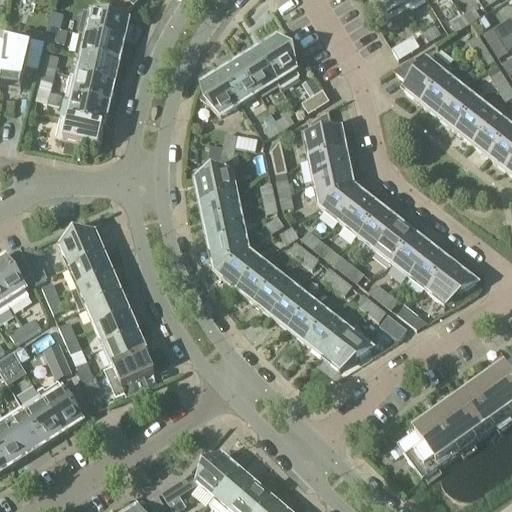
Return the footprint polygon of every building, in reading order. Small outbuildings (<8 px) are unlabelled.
[(142,0),(121,0),(133,10),(142,0)] [(407,14),(398,0),(371,0),(374,4),(369,7),(385,19),(389,26),(407,14)] [(398,0),(407,14),(426,3),(423,0),(398,0)] [(501,2),(500,0),(486,0),(491,8),(501,2)] [(80,38),(123,48),(128,26),(110,22),(94,10),(93,17),(84,15),(79,37),(80,37),(80,38)] [(462,20),(468,30),(478,23),(472,14),(462,20)] [(64,19),(53,16),(49,30),(60,32),(64,19)] [(468,30),(462,20),(452,27),(458,36),(468,30)] [(492,30),(485,20),(477,25),(483,35),(492,30)] [(484,39),(485,41),(491,51),(500,45),(511,37),(511,34),(506,25),(484,39)] [(60,32),(49,30),(46,44),(65,48),(68,34),(60,32)] [(428,47),(439,41),(433,32),(423,38),(428,47)] [(123,48),(80,38),(75,58),(83,60),(83,61),(118,69),(123,48)] [(413,41),(392,54),(398,65),(419,52),(413,41)] [(258,56),(281,93),(300,81),(296,74),(292,56),(286,59),(277,44),(258,56)] [(477,60),(486,54),(480,44),(471,50),(477,60)] [(1,90),(2,90),(9,91),(9,93),(21,95),(27,72),(39,75),(45,48),(32,45),(30,51),(6,45),(5,53),(6,53),(1,90)] [(500,45),(491,51),(498,61),(507,55),(500,45)] [(486,54),(477,60),(483,70),(493,64),(486,54)] [(239,67),(258,98),(276,87),(280,93),(281,93),(258,56),(239,67)] [(421,109),(444,81),(455,74),(433,57),(417,67),(414,63),(393,77),(409,89),(404,95),(421,109)] [(45,74),(55,76),(58,64),(47,61),(45,74)] [(118,69),(83,61),(78,81),(70,79),(70,80),(113,90),(118,69)] [(509,79),(511,76),(511,63),(502,68),(509,79)] [(221,79),(240,109),(258,98),(239,67),(221,79)] [(45,74),(39,95),(50,98),(55,76),(45,74)] [(499,94),(508,89),(502,78),(492,84),(499,94)] [(240,109),(221,79),(202,91),(211,106),(206,109),(221,121),(240,109)] [(113,90),(70,80),(65,101),(108,111),(113,90)] [(444,81),(421,109),(438,122),(460,94),(444,81)] [(511,94),(508,89),(499,94),(505,105),(511,100),(511,94)] [(455,135),(477,107),(460,94),(438,122),(455,135)] [(50,98),(39,95),(37,104),(48,107),(50,98)] [(108,111),(65,101),(65,102),(73,104),(69,123),(61,121),(61,122),(103,132),(108,111)] [(319,113),(312,102),(302,109),(308,119),(319,113)] [(471,148),(494,120),(477,107),(455,135),(471,148)] [(310,164),(345,157),(340,135),(333,136),(329,116),(309,128),(310,133),(304,137),(310,164)] [(272,142),(282,136),(276,127),(271,119),(264,124),(268,132),(266,133),(272,142)] [(276,127),(282,136),(292,130),(286,120),(276,127)] [(488,161),(510,133),(494,120),(471,148),(488,161)] [(103,132),(61,122),(56,144),(99,154),(103,132)] [(505,174),(511,164),(511,134),(510,133),(488,161),(505,174)] [(224,153),(234,156),(237,144),(226,142),(224,153)] [(234,156),(224,153),(221,165),(232,167),(234,156)] [(345,157),(310,164),(314,185),(350,178),(345,157)] [(283,166),(273,169),(275,181),(286,178),(283,166)] [(201,208),(236,201),(231,179),(212,177),(212,171),(198,174),(200,185),(196,186),(201,208)] [(350,178),(314,185),(320,213),(353,193),(350,178)] [(280,202),(290,199),(288,188),(277,190),(280,202)] [(264,206),(274,204),(272,192),(261,194),(264,206)] [(344,231),(366,203),(353,193),(320,213),(344,231)] [(290,199),(280,202),(282,214),(293,211),(290,199)] [(236,201),(201,208),(205,229),(240,222),(236,201)] [(366,203),(344,231),(361,244),(383,216),(366,203)] [(274,204),(264,206),(266,218),(277,216),(274,204)] [(383,216),(361,244),(377,257),(399,229),(383,216)] [(209,250),(245,242),(240,222),(205,229),(209,250)] [(274,238),(284,232),(278,222),(268,229),(274,238)] [(399,229),(377,257),(394,271),(416,242),(399,229)] [(288,249),(298,242),(292,233),(282,240),(288,249)] [(313,254),(320,246),(310,238),(303,247),(313,254)] [(70,274),(103,259),(94,239),(78,246),(75,240),(61,253),(70,274)] [(245,242),(209,250),(216,278),(248,258),(245,242)] [(416,242),(394,271),(411,284),(433,255),(416,242)] [(320,246),(313,254),(323,262),(329,253),(320,246)] [(301,266),(308,258),(298,250),(291,259),(301,266)] [(32,280),(30,275),(21,255),(7,264),(0,268),(0,295),(11,313),(29,301),(25,295),(26,294),(21,287),(32,280)] [(427,297),(449,268),(433,255),(411,284),(427,297)] [(239,297),(262,269),(248,258),(216,278),(239,297)] [(308,258),(301,266),(311,274),(317,265),(308,258)] [(79,294),(112,279),(103,259),(70,274),(79,294)] [(346,280),(353,271),(343,264),(337,273),(346,280)] [(449,268),(427,297),(445,310),(456,296),(462,301),(462,299),(476,291),(477,290),(449,268)] [(262,269),(239,297),(256,310),(278,282),(262,269)] [(30,275),(32,280),(36,289),(47,284),(41,270),(30,275)] [(353,271),(346,280),(356,288),(362,279),(353,271)] [(334,292),(341,283),(331,276),(324,284),(334,292)] [(87,313),(120,299),(112,279),(79,294),(71,297),(80,317),(87,313)] [(278,282),(256,310),(273,323),(295,295),(278,282)] [(341,283),(334,292),(343,299),(350,291),(341,283)] [(48,307),(59,302),(53,289),(42,293),(48,307)] [(380,307),(387,298),(377,291),(371,299),(380,307)] [(0,319),(11,313),(0,295),(0,319)] [(295,295),(273,323),(289,336),(311,308),(295,295)] [(387,298),(380,307),(390,314),(397,306),(387,298)] [(96,333),(129,319),(120,299),(87,313),(96,333)] [(368,318),(375,310),(365,302),(358,311),(368,318)] [(311,308),(289,336),(306,349),(328,321),(311,308)] [(375,310),(368,318),(377,326),(384,317),(375,310)] [(407,328),(414,319),(404,311),(397,320),(407,328)] [(105,353),(138,339),(129,319),(96,333),(105,353)] [(323,362),(345,334),(328,321),(306,349),(323,362)] [(388,321),(380,332),(399,346),(407,335),(388,321)] [(65,347),(76,342),(70,328),(59,333),(65,347)] [(29,342),(23,332),(10,340),(16,350),(29,342)] [(345,334),(323,362),(340,376),(351,362),(357,366),(358,365),(371,356),(372,355),(345,334)] [(113,373),(146,359),(138,339),(105,353),(113,373)] [(76,342),(65,347),(71,360),(82,355),(76,342)] [(44,358),(56,387),(72,380),(60,351),(44,358)] [(20,368),(14,359),(1,366),(7,376),(20,368)] [(146,359),(113,373),(104,377),(116,404),(125,400),(127,404),(149,394),(145,384),(155,379),(146,359)] [(511,367),(397,449),(423,485),(511,421),(511,367)] [(83,386),(93,382),(87,368),(77,373),(83,386)] [(93,382),(83,386),(89,400),(99,395),(93,382)] [(40,401),(64,438),(83,426),(59,389),(45,397),(43,394),(38,397),(40,401)] [(64,438),(40,401),(22,412),(45,449),(64,438)] [(45,449),(22,412),(4,424),(27,461),(45,449)] [(27,461),(4,424),(0,426),(0,458),(9,472),(27,461)] [(0,478),(9,472),(0,458),(0,478)] [(215,504),(238,477),(221,462),(209,476),(205,472),(198,489),(215,504)] [(238,477),(215,504),(210,510),(211,511),(236,511),(255,491),(238,477)] [(255,491),(236,511),(264,511),(271,505),(255,491)] [(162,499),(170,511),(185,511),(173,492),(162,499)] [(149,508),(151,511),(163,511),(165,511),(159,501),(149,508)]
